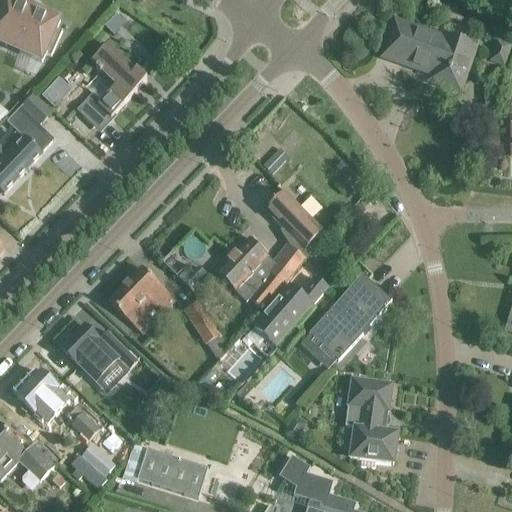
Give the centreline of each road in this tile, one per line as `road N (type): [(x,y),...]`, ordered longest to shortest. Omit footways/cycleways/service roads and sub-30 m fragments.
road 1 (unclassified): [(0,355),(292,48)]
road 2 (unclassified): [(259,23),(0,301)]
road 3 (residential): [(444,511),(444,334),(425,214)]
road 4 (residential): [(425,214),(330,77),(292,48)]
